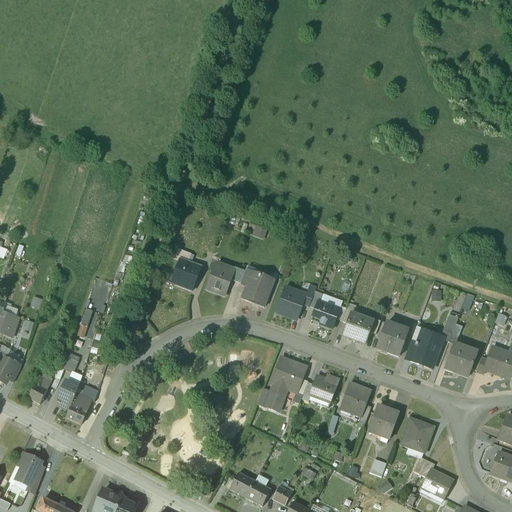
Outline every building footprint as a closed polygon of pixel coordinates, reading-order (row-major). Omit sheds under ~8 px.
[(262,232),(258,242),(270,246),(273,236),(262,232)] [(3,248),(5,243),(0,241),(0,257),(6,260),(10,252),(3,248)] [(190,256),(177,251),(174,259),(180,262),(180,261),(187,264),(190,256)] [(187,264),(180,261),(180,262),(171,284),(192,292),(200,269),(187,264)] [(233,273),(216,267),(207,291),(224,297),(230,281),(233,273)] [(245,273),(235,269),(233,273),(230,281),(241,285),(245,274),(245,273)] [(241,285),(240,286),(246,288),(247,288),(251,276),(245,274),(241,285)] [(274,283),(264,279),(259,277),(251,275),(251,276),(247,288),(246,288),(242,301),(252,304),(252,303),(265,307),(274,283)] [(305,296),(284,288),(275,314),(292,321),(294,317),(298,319),(303,306),(304,302),(305,296)] [(314,295),(307,292),(305,296),(304,302),(303,306),(309,308),(314,295)] [(323,296),(314,293),(314,295),(309,308),(315,310),(318,304),(320,304),(323,296)] [(33,307),(42,309),(44,300),(35,298),(33,307)] [(439,298),(438,308),(449,309),(450,298),(439,298)] [(320,304),(318,304),(315,310),(312,319),(321,322),(319,326),(332,331),(336,321),(339,312),(338,311),(320,304)] [(340,305),(338,311),(339,312),(336,321),(341,323),(346,310),(347,308),(340,305)] [(113,308),(106,306),(102,318),(108,320),(113,308)] [(352,312),(346,310),(341,323),(347,325),(351,315),(352,312)] [(78,337),(84,339),(92,313),(86,311),(78,337)] [(2,314),(1,314),(0,315),(0,334),(12,338),(18,320),(2,314)] [(351,315),(347,325),(342,337),(365,346),(369,334),(373,324),(372,323),(351,315)] [(449,317),(443,332),(452,335),(455,326),(458,320),(449,317)] [(380,323),(373,320),(372,323),(373,324),(369,334),(375,336),(380,323)] [(28,321),(25,330),(33,333),(36,324),(28,321)] [(511,329),(511,323),(506,322),(503,330),(511,333),(511,329)] [(408,332),(386,324),(376,350),(398,358),(408,332)] [(462,328),(455,326),(452,335),(450,340),(456,343),(462,328)] [(440,340),(422,333),(423,331),(416,329),(409,347),(415,349),(410,362),(410,363),(418,366),(419,364),(432,369),(443,342),(449,344),(450,340),(452,335),(443,332),(440,340)] [(104,335),(97,332),(94,342),(101,344),(104,335)] [(477,353),(455,345),(456,343),(450,340),(449,344),(454,346),(445,372),(452,374),(454,371),(459,373),(459,374),(468,378),(470,371),(477,353)] [(191,343),(185,346),(187,349),(188,352),(194,350),(191,345),(191,343)] [(409,347),(404,360),(410,362),(415,349),(409,347)] [(511,373),(511,356),(492,349),(487,362),(483,371),(484,372),(494,375),(495,374),(510,379),(511,373)] [(477,353),(470,371),(476,373),(481,360),(482,356),(477,353)] [(67,357),(63,371),(64,371),(73,375),(78,363),(68,359),(68,357),(67,357)] [(292,363),(280,359),(270,385),(273,386),(270,393),(270,394),(271,395),(284,399),(287,391),(295,395),(297,391),(298,391),(302,381),(306,371),(291,365),(292,363)] [(481,360),(476,373),(483,375),(484,372),(483,371),(487,362),(481,360)] [(0,368),(0,383),(5,386),(7,381),(15,366),(14,366),(4,361),(0,368)] [(15,366),(7,381),(13,384),(20,371),(21,368),(15,365),(14,366),(15,366)] [(58,366),(56,365),(51,377),(60,381),(62,376),(64,371),(63,371),(57,368),(58,366)] [(82,379),(73,375),(64,371),(62,376),(68,379),(66,384),(78,389),(79,385),(82,379)] [(50,379),(41,374),(35,386),(46,392),(52,380),(50,379)] [(327,377),(326,381),(318,377),(315,384),(314,384),(313,386),(309,398),(310,399),(329,406),(338,381),(327,377)] [(302,381),(298,391),(297,391),(295,395),(302,397),(307,384),(308,383),(302,381)] [(66,384),(65,383),(57,400),(63,403),(61,408),(69,412),(76,397),(78,389),(66,384)] [(313,386),(307,384),(302,397),(301,401),(308,403),(310,399),(309,398),(313,386)] [(85,388),(79,385),(78,389),(76,397),(78,398),(79,396),(81,397),(85,388)] [(46,392),(35,386),(28,400),(39,405),(46,392)] [(361,392),(349,387),(340,411),(360,418),(361,418),(365,407),(370,393),(361,390),(361,392)] [(98,393),(85,388),(81,397),(89,401),(94,404),(98,393)] [(262,390),(256,405),(266,408),(271,395),(270,394),(270,393),(262,390)] [(284,399),(271,395),(266,408),(278,413),(284,399)] [(78,398),(76,397),(69,412),(66,419),(80,426),(86,413),(84,412),(89,401),(81,397),(79,396),(78,398)] [(217,407),(219,398),(213,396),(210,405),(217,407)] [(365,407),(361,418),(360,418),(359,422),(365,424),(371,409),(365,407)] [(391,412),(378,407),(368,433),(388,441),(398,416),(390,414),(391,412)] [(338,419),(332,417),(327,435),(332,437),(338,419)] [(418,423),(409,420),(400,446),(423,454),(426,447),(427,447),(433,430),(417,424),(418,423)] [(511,422),(506,421),(502,431),(498,441),(511,445),(511,422)] [(27,456),(22,454),(16,466),(21,469),(27,456)] [(40,462),(27,456),(21,469),(15,481),(29,488),(30,488),(36,476),(37,472),(37,471),(40,464),(40,462)] [(511,458),(505,456),(504,459),(497,456),(490,476),(511,483),(511,458)] [(426,462),(420,459),(412,473),(419,476),(426,462)] [(386,465),(374,460),(368,474),(381,479),(386,465)] [(426,462),(419,476),(426,480),(430,471),(431,472),(434,466),(426,462)] [(350,475),(360,479),(363,471),(353,467),(350,475)] [(312,473),(304,469),(300,476),(308,480),(312,473)] [(431,472),(430,471),(426,480),(421,489),(443,500),(452,482),(431,472)] [(254,483),(238,474),(229,490),(246,499),(254,483)] [(36,476),(30,488),(29,488),(27,492),(35,495),(41,478),(36,476)] [(9,482),(0,477),(0,495),(1,496),(9,482)] [(389,480),(379,486),(383,494),(394,488),(389,480)] [(288,486),(282,482),(279,488),(284,491),(285,491),(288,486)] [(270,492),(254,483),(246,499),(262,508),(270,492)] [(279,488),(272,500),(279,504),(282,498),(282,497),(282,496),(284,491),(279,488)] [(212,494),(206,490),(204,495),(210,498),(212,494)] [(116,496),(104,491),(94,511),(117,511),(123,499),(121,494),(116,496)] [(284,491),(282,496),(282,497),(282,498),(279,504),(285,507),(291,495),(285,491),(284,491)] [(409,495),(404,505),(411,508),(416,498),(409,495)] [(123,499),(117,511),(135,511),(138,506),(123,499)] [(0,500),(0,507),(7,511),(10,505),(0,500)] [(55,511),(58,508),(43,500),(36,511),(55,511)] [(309,511),(293,503),(288,511),(309,511)]
